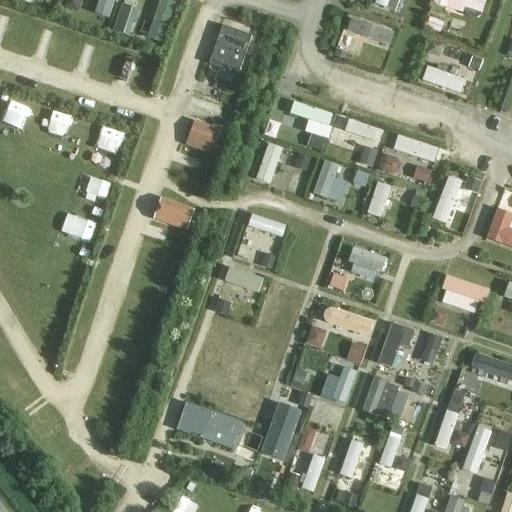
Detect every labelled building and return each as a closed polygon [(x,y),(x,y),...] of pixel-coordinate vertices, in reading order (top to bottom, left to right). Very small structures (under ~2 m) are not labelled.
[(100,0),(99,4),(118,9),(120,0),(100,0)] [(159,0),(150,27),(162,31),(172,0),(159,0)] [(429,17),(445,25),(450,13),(435,6),(429,17)] [(393,33),(395,19),(375,17),(373,30),(393,33)] [(251,38),(222,28),(212,58),(241,68),(251,38)] [(447,34),(444,45),(467,52),(470,41),(447,34)] [(431,56),(426,71),(468,85),(477,57),(465,53),(460,66),(431,56)] [(312,110),(310,123),(335,127),(339,101),(300,95),(298,108),(312,110)] [(353,109),(349,123),(380,132),(384,119),(353,109)] [(185,148),(215,159),(224,133),(194,123),(185,148)] [(438,155),(443,140),(403,126),(398,140),(438,155)] [(276,175),(288,139),(272,134),(260,170),(276,175)] [(363,150),(374,155),(380,140),(370,135),(363,150)] [(384,149),(382,160),(401,164),(404,153),(384,149)] [(339,190),(347,171),(338,167),(343,156),(328,150),(316,180),(339,190)] [(450,166),(436,210),(456,216),(470,173),(450,166)] [(385,208),(396,177),(381,172),(370,203),(385,208)] [(194,212),(160,200),(153,222),(188,233),(194,212)] [(511,203),(497,200),(489,230),(511,236),(511,203)] [(252,218),(288,228),(291,215),(256,205),(252,218)] [(358,238),(352,257),(387,267),(392,248),(358,238)] [(263,283),(268,268),(234,257),(230,273),(263,283)] [(480,301),(485,274),(451,268),(446,295),(480,301)] [(260,323),(283,331),(302,278),(279,270),(260,323)] [(255,329),(258,317),(245,313),(241,324),(255,329)] [(418,341),(424,322),(396,313),(381,357),(398,363),(407,338),(418,341)] [(217,317),(205,363),(232,370),(245,324),(217,317)] [(324,339),(330,323),(318,318),(311,334),(324,339)] [(429,343),(445,344),(446,325),(430,324),(429,343)] [(350,350),(364,355),(371,337),(356,331),(350,350)] [(476,352),(467,349),(463,362),(511,378),(511,354),(479,343),(476,352)] [(379,404),(391,371),(375,365),(364,399),(379,404)] [(415,369),(410,379),(429,387),(433,376),(415,369)] [(243,370),(232,401),(245,406),(256,375),(243,370)] [(284,394),(302,399),(307,381),(286,376),(270,437),(296,443),(305,408),(282,402),(284,394)] [(241,439),(249,412),(191,393),(182,420),(241,439)] [(492,439),(501,400),(486,397),(477,436),(492,439)] [(452,441),(463,405),(447,400),(436,436),(452,441)] [(309,415),(300,439),(314,444),(323,420),(309,415)] [(397,457),(406,433),(391,427),(377,467),(400,475),(405,460),(397,457)] [(343,465),(359,470),(370,436),(354,431),(343,465)] [(264,444),(260,461),(277,465),(282,448),(264,444)] [(318,444),(308,472),(320,477),(330,449),(318,444)] [(461,474),(475,479),(485,450),(471,445),(461,474)] [(192,471),(190,481),(207,485),(209,475),(192,471)] [(511,511),(511,483),(501,511),(511,511)] [(409,511),(424,511),(433,489),(419,484),(409,511)] [(451,487),(447,511),(462,511),(465,489),(451,487)]
